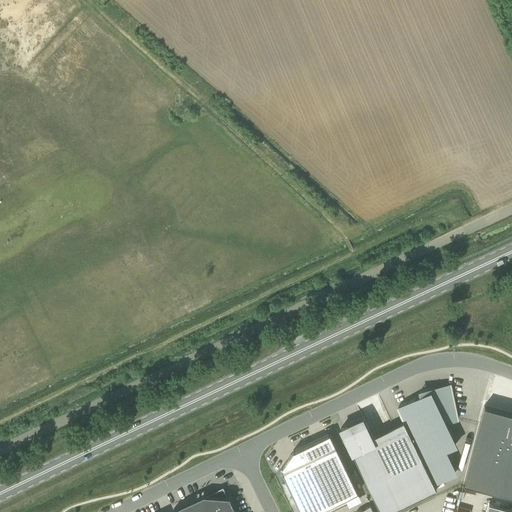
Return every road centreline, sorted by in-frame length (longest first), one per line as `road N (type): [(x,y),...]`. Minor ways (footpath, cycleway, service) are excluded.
road 1 (primary): [(0,493),(511,252)]
road 2 (unclassified): [(0,446),(511,208)]
road 3 (unclassified): [(511,374),(468,360),(431,362),(242,450)]
road 4 (unclassified): [(242,450),(115,511)]
